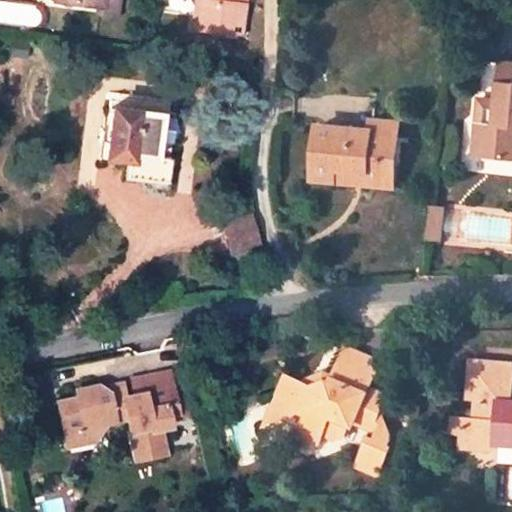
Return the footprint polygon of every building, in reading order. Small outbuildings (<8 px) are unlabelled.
[(202,0),(202,1),(197,0),(193,0),(189,29),(225,34),(228,4),(237,6),(237,0),(202,0)] [(234,35),(237,6),(228,4),(225,34),(234,35)] [(484,102),(482,125),(478,156),(511,159),(511,63),(505,63),(500,104),(484,102)] [(170,101),(112,93),(103,160),(129,163),(127,178),(167,183),(176,114),(169,113),(170,101)] [(372,131),(319,125),(312,178),(335,181),(336,168),(368,171),(366,184),(394,187),(396,160),(386,160),(388,135),(399,136),(400,124),(373,122),(372,131)] [(388,135),(386,160),(396,160),(399,136),(388,135)] [(368,171),(336,168),(335,181),(366,184),(368,171)] [(446,207),(431,205),(428,237),(443,239),(446,207)] [(221,225),(228,252),(259,245),(252,217),(221,225)] [(326,379),(313,384),(289,374),(281,395),(295,400),(300,410),(297,418),(303,420),(300,429),(303,437),(316,442),(325,439),(329,430),(341,435),(348,431),(353,419),(358,416),(376,424),(380,415),(389,391),(372,384),(381,358),(346,344),(332,381),(326,379)] [(511,402),(510,402),(511,377),(511,364),(469,360),(465,404),(472,404),(471,418),(462,417),(460,430),(459,448),(494,451),(500,444),(511,445),(511,402)] [(168,421),(165,411),(176,409),(169,374),(138,380),(141,392),(119,396),(123,415),(131,456),(162,449),(157,424),(168,421)] [(89,437),(103,419),(111,417),(107,398),(106,393),(93,384),(74,387),(76,395),(55,398),(62,432),(77,429),(89,437)] [(281,395),(270,424),(303,437),(300,429),(303,420),(297,418),(300,410),(295,400),(281,395)] [(123,415),(119,396),(107,398),(111,417),(123,415)] [(386,417),(380,415),(376,424),(382,426),(386,417)] [(462,417),(454,416),(453,429),(460,430),(462,417)] [(390,419),(386,417),(382,426),(379,435),(373,433),(362,460),(384,468),(394,440),(392,440),(395,430),(395,425),(394,422),(393,421),(390,419)] [(64,443),(89,437),(77,429),(62,432),(64,443)]
